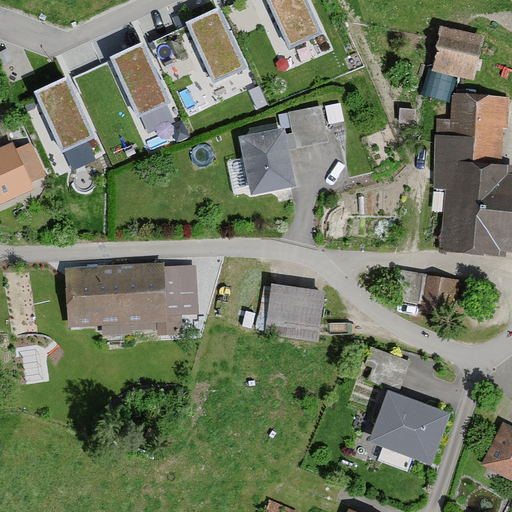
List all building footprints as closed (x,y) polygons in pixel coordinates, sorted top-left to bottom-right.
[(302,0),(265,0),(289,51),(320,37),(302,0)] [(218,17),(188,31),(213,85),(244,71),(218,17)] [(486,43),(442,32),(425,96),(456,104),(460,84),(475,88),(486,43)] [(141,53),(111,67),(137,122),(167,107),(141,53)] [(67,88),(37,102),(62,157),(93,142),(67,88)] [(507,130),(510,104),(457,99),(454,125),(439,123),(432,194),(448,196),(442,257),(500,262),(500,259),(508,259),(508,256),(511,256),(511,181),(511,182),(511,178),(511,170),(500,170),(504,129),(507,130)] [(322,112),(291,118),(297,150),(328,144),(322,112)] [(417,127),(418,115),(402,114),(401,126),(417,127)] [(295,192),(284,132),(240,140),(252,200),(295,192)] [(17,157),(13,150),(0,155),(0,214),(34,199),(31,192),(47,185),(31,151),(17,157)] [(165,280),(164,269),(68,273),(71,331),(158,327),(159,341),(183,340),(181,304),(190,303),(189,279),(165,280)] [(422,302),(425,279),(400,275),(397,298),(422,302)] [(453,309),(457,284),(429,280),(426,305),(453,309)] [(325,299),(274,291),(267,334),(319,342),(325,299)] [(431,471),(453,414),(389,390),(367,447),(431,471)] [(511,432),(501,428),(482,468),(511,482),(511,432)]
